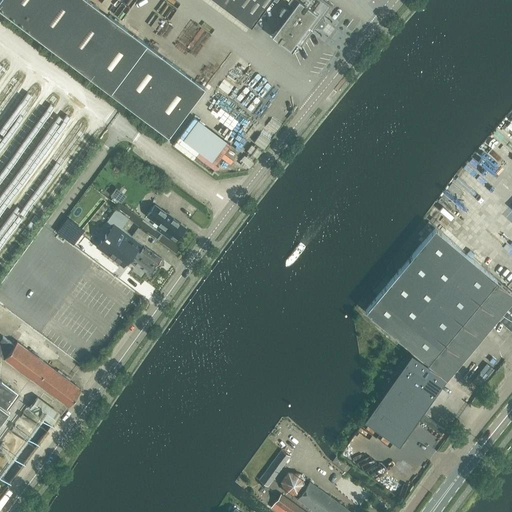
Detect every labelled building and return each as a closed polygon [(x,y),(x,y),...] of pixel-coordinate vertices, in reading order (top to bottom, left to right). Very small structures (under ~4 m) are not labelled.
[(0,0),(0,9),(82,71),(168,136),(204,87),(118,22),(88,0),(0,0)] [(331,5),(326,1),(324,0),(215,0),(251,27),(269,3),(270,0),(274,0),(276,2),(277,0),(285,0),(293,5),(289,10),(284,6),(279,13),(284,16),(283,18),(272,34),(290,48),(294,42),(300,47),(331,5)] [(238,76),(216,105),(242,124),(253,133),(275,103),(238,76)] [(216,105),(208,116),(245,143),(253,133),(242,124),(216,105)] [(208,116),(200,126),(237,154),(245,143),(208,116)] [(200,126),(192,137),(229,164),(237,154),(200,126)] [(192,137),(184,148),(221,175),(229,164),(192,137)] [(117,187),(111,194),(114,197),(112,200),(116,203),(119,200),(121,202),(122,202),(127,195),(124,193),(119,189),(117,187)] [(155,205),(147,214),(160,225),(158,228),(170,238),(173,234),(178,238),(186,228),(155,205)] [(115,209),(109,218),(114,222),(118,225),(122,228),(122,227),(128,219),(129,218),(116,208),(115,209)] [(102,240),(101,241),(102,242),(112,249),(109,253),(124,264),(133,252),(134,253),(135,254),(131,260),(130,262),(134,265),(136,263),(150,273),(156,265),(138,252),(136,251),(135,250),(141,242),(140,241),(132,235),(122,227),(122,228),(118,225),(117,227),(113,224),(113,225),(111,228),(110,229),(107,234),(106,234),(105,235),(106,235),(102,240)] [(138,226),(132,235),(140,241),(146,232),(138,226)] [(423,241),(366,310),(428,362),(486,293),(423,241)] [(141,242),(135,250),(136,251),(138,252),(156,265),(162,257),(144,245),(144,244),(141,242)] [(511,295),(497,282),(488,293),(500,304),(492,313),(497,318),(511,331),(511,295)] [(0,353),(1,355),(5,358),(15,345),(11,342),(3,336),(0,340),(0,353)] [(5,358),(69,406),(81,389),(17,342),(15,345),(5,358)] [(412,353),(382,396),(416,420),(446,378),(412,353)] [(0,423),(10,410),(8,408),(19,393),(0,379),(0,423)] [(382,396),(365,420),(399,444),(416,420),(382,396)] [(30,407),(52,423),(59,414),(38,397),(30,407)] [(422,414),(419,418),(438,432),(441,427),(422,414)] [(259,479),(268,485),(290,456),(281,449),(259,479)] [(288,471),(281,481),(286,492),(297,493),(305,484),(300,473),(288,471)] [(316,511),(352,511),(310,481),(297,498),(316,511)] [(307,511),(281,493),(272,506),(279,511),(307,511)]
